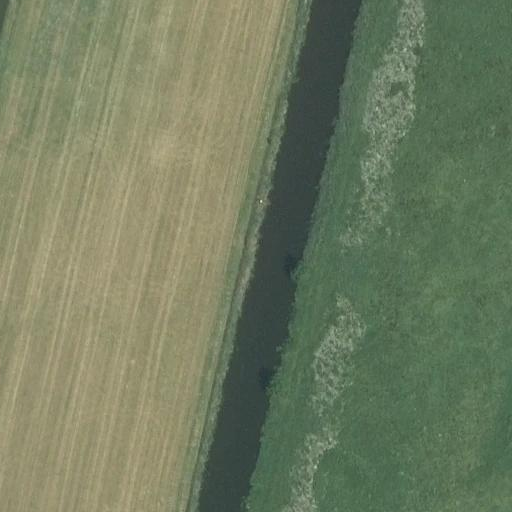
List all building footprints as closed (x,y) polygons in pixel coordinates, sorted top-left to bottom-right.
[(364,110),(355,163),(375,166),(384,113),(364,110)] [(349,192),(404,213),(413,188),(358,168),(349,192)] [(342,245),(340,253),(362,258),(364,250),(342,245)] [(343,353),(348,330),(373,336),(379,310),(320,297),(309,346),(343,353)] [(360,337),(356,361),(367,364),(372,339),(360,337)]
